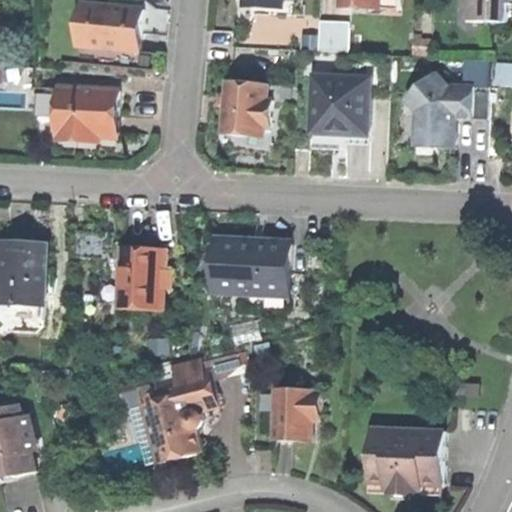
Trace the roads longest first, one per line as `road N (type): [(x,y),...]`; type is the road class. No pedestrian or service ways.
road 1 (residential): [(176,189),(511,211)]
road 2 (residential): [(176,189),(194,0)]
road 3 (residential): [(338,511),(293,491),(236,491),(159,511)]
road 4 (residential): [(0,179),(176,189)]
